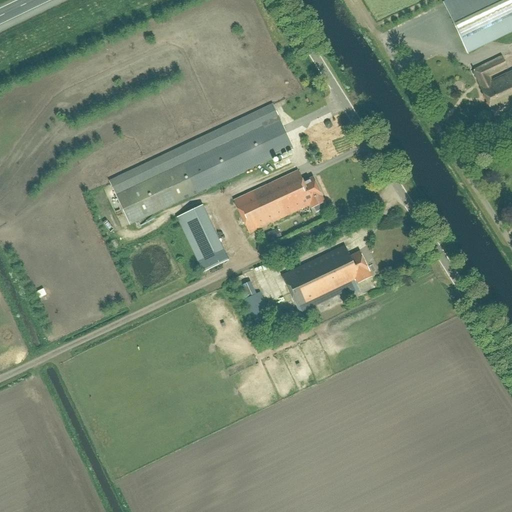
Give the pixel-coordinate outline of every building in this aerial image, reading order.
[(511,33),(511,0),(448,0),(441,4),(466,56),(511,33)] [(507,68),(502,56),(473,70),(481,87),(480,87),(493,116),(511,106),(511,71),(491,82),(489,77),(507,68)] [(293,148),(272,104),(108,181),(129,225),(200,192),(293,148)] [(303,183),(298,171),(233,201),(249,234),(310,205),(312,208),(324,202),(312,178),(303,183)] [(203,208),(178,220),(199,266),(225,254),(203,208)] [(350,257),(345,246),(281,276),(297,309),(356,280),(357,283),(371,277),(359,253),(350,257)] [(268,317),(257,294),(243,301),(254,324),(268,317)]
